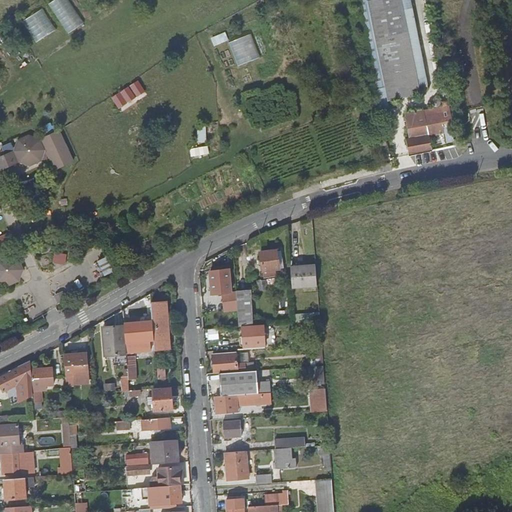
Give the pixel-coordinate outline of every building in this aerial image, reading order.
[(53,0),(49,3),(69,33),(85,22),(70,0),(53,0)] [(432,149),(402,0),(368,0),(397,140),(407,138),(410,154),(432,149)] [(37,42),(57,29),(44,7),(24,20),(37,42)] [(229,42),(239,65),(261,56),(252,33),(229,42)] [(112,96),(120,108),(147,91),(139,79),(112,96)] [(0,174),(2,170),(23,161),(33,165),(44,160),(48,150),(51,152),(54,159),(59,170),(77,162),(62,130),(43,139),(33,135),(22,140),(18,150),(0,158),(0,174)] [(384,138),(375,140),(377,148),(386,146),(384,138)] [(208,145),(191,148),(192,156),(210,153),(208,145)] [(66,263),(68,253),(55,252),(54,262),(66,263)] [(276,252),(261,254),(262,262),(262,266),(264,276),(270,275),(270,277),(275,277),(274,271),(279,270),(276,253),(276,252)] [(9,254),(0,257),(0,280),(9,284),(20,280),(24,269),(19,259),(9,254)] [(317,266),(291,268),(293,288),(318,286),(317,266)] [(224,296),(224,302),(238,301),(237,292),(231,292),(229,270),(214,272),(216,293),(225,293),(226,296),(224,296)] [(266,281),(258,282),(259,291),(267,290),(266,281)] [(238,301),(239,316),(240,327),(253,326),(250,291),(237,292),(238,301)] [(238,301),(224,302),(225,317),(239,316),(238,301)] [(168,327),(168,320),(167,305),(152,305),(156,351),(170,350),(168,327)] [(151,353),(149,323),(130,324),(131,344),(136,344),(137,354),(151,353)] [(127,352),(125,328),(107,329),(107,331),(105,331),(106,354),(127,352)] [(242,329),(243,349),(263,348),(262,328),(242,329)] [(73,353),(65,354),(67,378),(73,378),(72,365),(74,365),(74,378),(87,377),(87,353),(78,353),(78,350),(72,351),(73,353)] [(213,355),(214,374),(219,373),(245,372),(245,364),(237,364),(237,353),(213,355)] [(30,385),(29,369),(29,361),(20,365),(21,367),(0,377),(0,385),(3,391),(23,381),(24,389),(30,385)] [(324,366),(311,367),(312,385),(325,384),(324,366)] [(50,367),(29,369),(30,385),(38,385),(38,382),(41,382),(41,378),(50,377),(50,367)] [(258,393),(257,382),(257,371),(245,372),(219,373),(221,396),(235,395),(258,393)] [(130,391),(129,378),(121,379),(122,392),(125,392),(130,391)] [(271,382),(257,382),(258,393),(260,393),(270,392),(271,392),(271,382)] [(327,388),(310,388),(311,411),(328,410),(327,388)] [(173,410),(172,389),(155,390),(155,397),(155,404),(156,411),(173,410)] [(31,402),(39,401),(38,392),(31,392),(31,402)] [(270,392),(260,393),(261,403),(271,403),(270,392)] [(221,396),(214,396),(216,414),(237,412),(235,395),(221,396)] [(171,428),(170,418),(143,420),(144,430),(171,428)] [(131,429),(130,421),(116,421),(117,430),(131,429)] [(223,422),(224,437),(231,437),(241,436),(240,421),(223,422)] [(17,424),(0,425),(0,433),(1,446),(18,445),(17,424)] [(276,439),(276,448),(292,447),(306,446),(306,437),(276,439)] [(153,463),(178,461),(177,439),(151,441),(153,463)] [(330,444),(319,445),(320,454),(331,454),(330,444)] [(276,448),(277,462),(278,469),(297,467),(296,458),(293,458),(292,447),(276,448)] [(23,453),(1,454),(3,475),(19,474),(18,460),(28,459),(28,450),(23,450),(23,453)] [(249,479),(247,451),(225,452),(226,465),(223,465),(223,472),(227,471),(228,480),(249,479)] [(128,454),(128,465),(138,464),(149,463),(149,453),(128,454)] [(149,471),(149,463),(138,464),(138,472),(149,471)] [(160,485),(180,483),(179,466),(159,467),(160,485)] [(256,484),(271,483),(270,474),(256,475),(256,484)] [(5,488),(5,492),(5,500),(25,498),(24,488),(33,487),(32,477),(4,480),(5,488)] [(335,511),(332,478),(317,479),(319,511),(335,511)] [(154,485),(155,497),(161,497),(161,503),(182,501),(180,483),(160,485),(154,485)] [(279,499),(263,500),(263,505),(247,506),(247,511),(243,511),(243,499),(226,500),(227,511),(277,511),(277,505),(279,505),(287,504),(287,496),(279,497),(279,499)]
